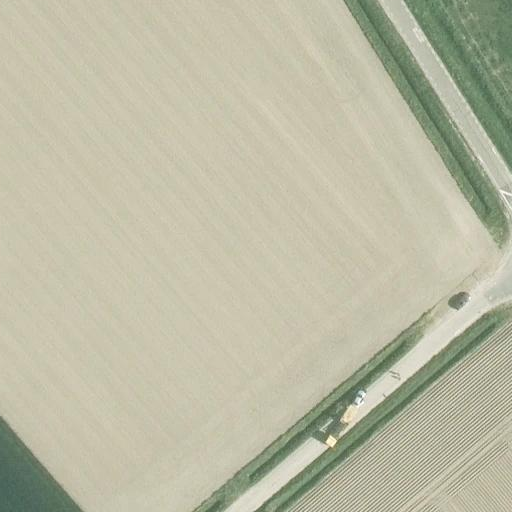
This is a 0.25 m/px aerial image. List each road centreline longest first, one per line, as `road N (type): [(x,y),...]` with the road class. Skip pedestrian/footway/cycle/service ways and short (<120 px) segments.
road 1 (unclassified): [(239,511),(511,282)]
road 2 (tertiary): [(511,200),(388,0)]
